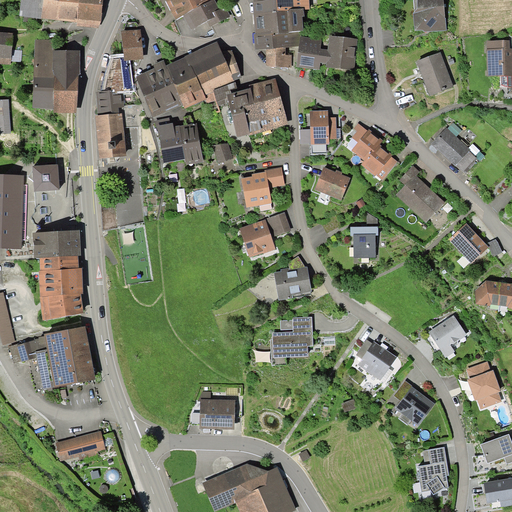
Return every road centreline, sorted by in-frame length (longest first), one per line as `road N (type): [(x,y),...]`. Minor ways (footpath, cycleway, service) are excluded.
road 1 (residential): [(457,511),(459,438),(426,366),(336,297),(298,226),(292,81)]
road 2 (secondary): [(116,0),(91,68),(84,128),(100,330),(133,441)]
road 3 (residential): [(133,441),(267,451),(306,511)]
road 4 (residential): [(389,125),(511,239)]
road 5 (unknown): [(86,162),(12,99),(24,52)]
road 6 (residential): [(122,0),(182,41),(239,44)]
road 7 (residential): [(368,0),(389,125)]
